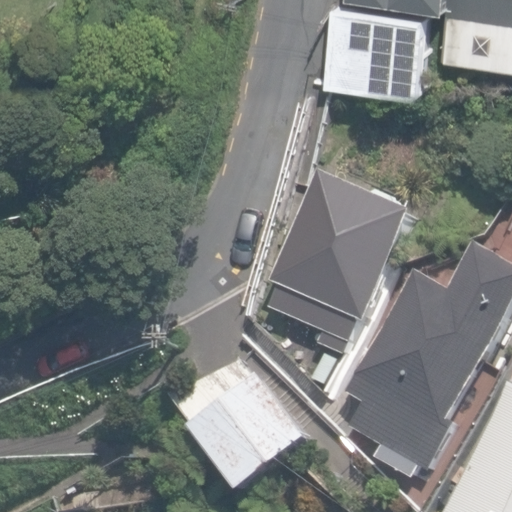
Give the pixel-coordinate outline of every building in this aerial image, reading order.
[(454,56),(511,60),(511,0),(447,0),(458,1),(454,56)] [(340,80),(433,85),(438,12),(344,6),(340,80)] [(327,347),(355,359),(371,323),(376,325),(424,217),(328,174),(280,283),(287,286),(277,309),(332,334),(327,347)] [(393,463),(429,483),(435,472),(445,477),(470,431),(463,427),(511,338),(511,263),(488,251),(463,297),(426,276),(358,398),(376,408),(363,430),(399,450),(393,463)] [(205,435),(258,500),(325,444),(271,380),(205,435)] [(511,511),(511,396),(455,510),(457,511),(511,511)]
